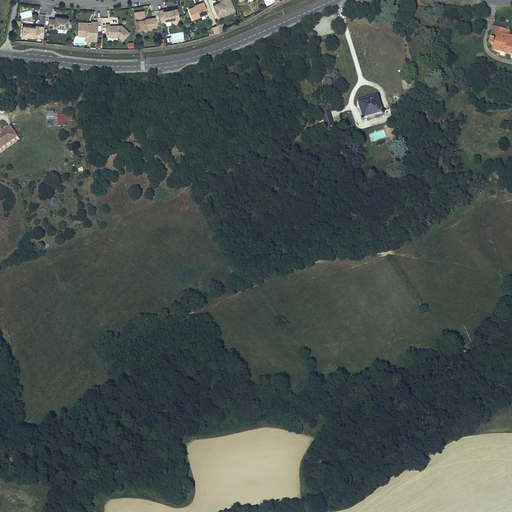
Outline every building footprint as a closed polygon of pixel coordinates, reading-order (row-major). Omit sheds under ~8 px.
[(230,0),(220,0),(221,2),(217,4),(216,3),(212,4),(217,14),(233,7),(230,0)] [(194,6),(188,8),(192,19),(207,12),(203,1),(199,3),(199,4),(194,6)] [(233,7),(217,14),(218,17),(234,10),(233,7)] [(169,19),(172,21),(174,18),(173,9),(167,10),(163,11),(163,9),(158,10),(160,21),(165,20),(169,19)] [(134,11),(136,29),(156,26),(155,17),(146,18),(146,19),(145,19),(144,18),(143,10),(134,11)] [(68,18),(55,16),(54,19),(49,18),(48,27),(54,28),(54,26),(67,28),(68,18)] [(89,22),(78,21),(77,35),(86,35),(86,37),(96,38),(97,21),(91,21),(91,22),(91,23),(88,23),(89,22)] [(511,32),(509,32),(510,25),(494,22),(490,39),(494,40),(493,46),(503,48),(506,51),(511,52),(511,32)] [(109,23),(105,24),(106,36),(117,35),(122,39),(129,32),(121,25),(109,25),(109,23)] [(38,37),(39,26),(35,25),(34,27),(34,28),(32,28),(32,26),(22,25),(21,35),(38,37)] [(384,110),(379,93),(359,99),(364,116),(384,110)] [(423,108),(424,115),(433,114),(432,103),(420,104),(420,108),(423,108)] [(326,128),(335,126),(330,109),(321,112),(326,128)] [(1,127),(0,127),(0,142),(20,132),(13,120),(6,124),(1,127)]
